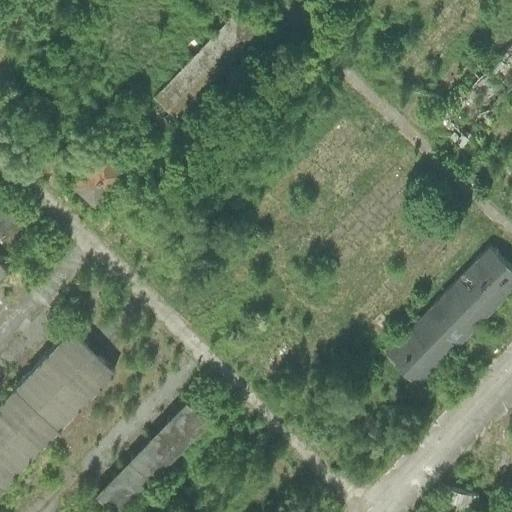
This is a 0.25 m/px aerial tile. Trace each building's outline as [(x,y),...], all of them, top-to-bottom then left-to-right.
[(265,30),(235,3),(135,109),(165,137),(265,30)] [(29,4),(0,32),(0,80),(53,29),(29,4)] [(511,99),(511,45),(437,124),(465,150),(511,99)] [(132,173),(102,143),(69,175),(99,205),(132,173)] [(421,379),(511,283),(511,257),(491,238),(387,347),(421,379)] [(0,269),(12,257),(0,246),(0,269)] [(0,487),(117,362),(70,318),(0,392),(0,487)] [(118,511),(216,406),(192,384),(94,488),(118,511)] [(474,511),(480,486),(438,477),(430,511),(474,511)]
